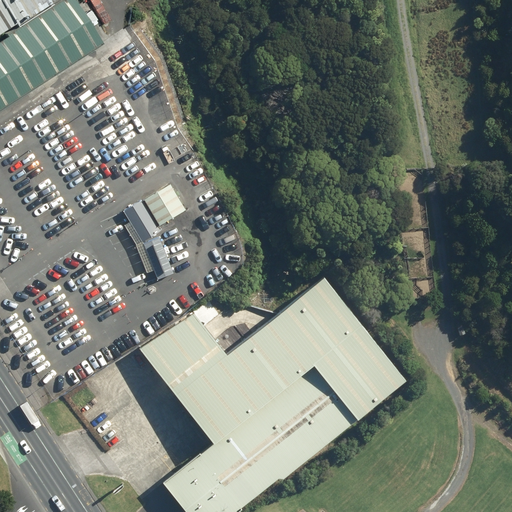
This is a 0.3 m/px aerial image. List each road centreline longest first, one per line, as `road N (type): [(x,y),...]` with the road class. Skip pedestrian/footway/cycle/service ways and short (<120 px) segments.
road 1 (track): [(446,300),(449,381),(468,434),(466,471),(422,511)]
road 2 (primary): [(0,402),(70,511)]
